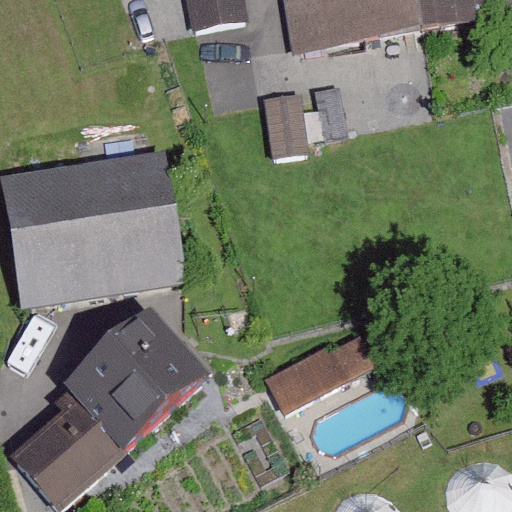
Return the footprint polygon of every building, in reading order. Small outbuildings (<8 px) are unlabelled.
[(248,0),(192,0),(201,51),(256,42),(248,0)] [(286,0),(296,60),(418,41),(412,0),(286,0)] [(503,28),(498,0),(412,0),(418,41),(503,28)] [(272,159),(306,157),(303,99),(269,101),(272,159)] [(168,159),(0,181),(0,225),(14,331),(188,307),(168,159)] [(86,511),(213,400),(145,329),(62,404),(72,419),(11,475),(41,511),(86,511)] [(363,339),(268,390),(291,433),(387,382),(363,339)]
